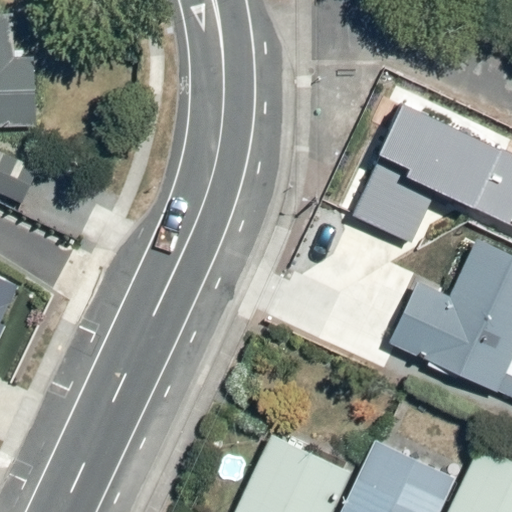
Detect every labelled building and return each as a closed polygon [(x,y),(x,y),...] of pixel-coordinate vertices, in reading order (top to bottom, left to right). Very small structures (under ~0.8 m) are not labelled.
[(11,18),(0,18),(0,130),(37,129),(33,60),(13,61),(11,18)] [(40,168),(0,149),(0,192),(23,204),(40,168)] [(426,276),(395,335),(511,391),(511,238),(488,226),(454,291),(426,276)] [(0,330),(18,288),(0,279),(0,330)] [(511,511),(511,450),(485,437),(466,474),(379,431),(360,469),(278,428),(236,511),(511,511)]
